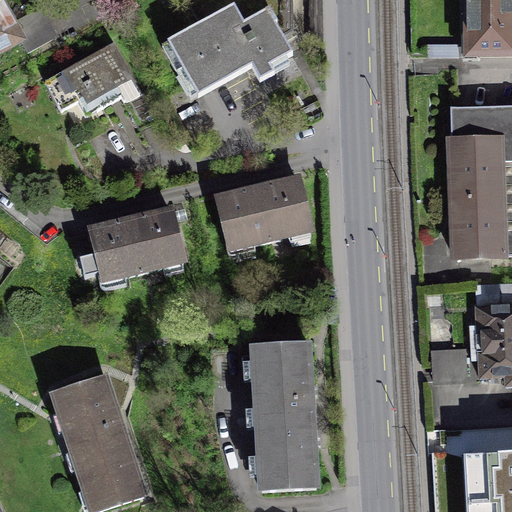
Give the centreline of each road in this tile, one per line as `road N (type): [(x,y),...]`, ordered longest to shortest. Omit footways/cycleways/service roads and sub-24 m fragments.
road 1 (residential): [(0,180),(49,215),(94,221),(359,142)]
road 2 (primary): [(379,511),(359,142)]
road 3 (primary): [(359,142),(356,0)]
